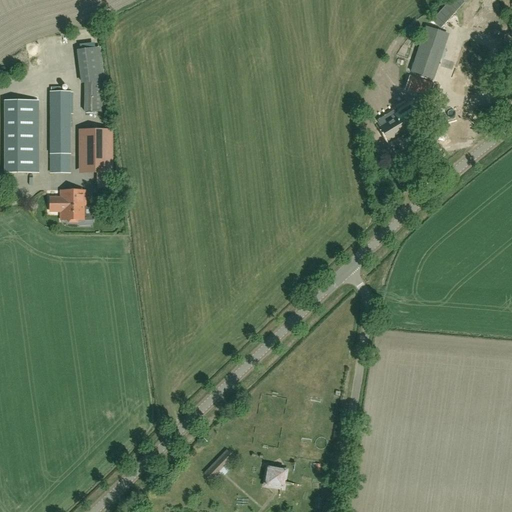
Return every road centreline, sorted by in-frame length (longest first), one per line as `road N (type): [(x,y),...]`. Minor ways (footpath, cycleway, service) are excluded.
road 1 (tertiary): [(92,511),(348,268)]
road 2 (unclassified): [(335,511),(367,314),(348,268)]
road 3 (tertiary): [(348,268),(511,125)]
road 4 (track): [(0,92),(71,69),(67,34),(132,0)]
